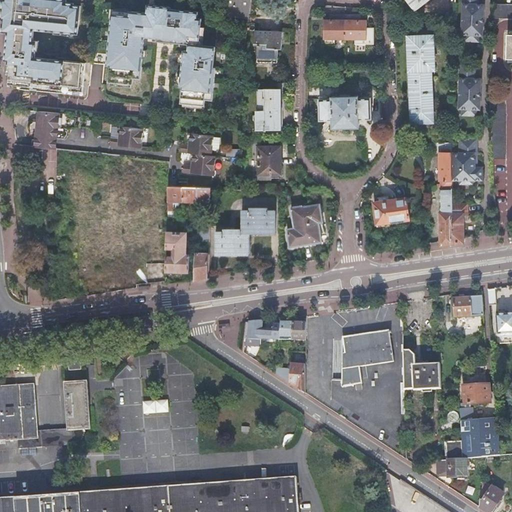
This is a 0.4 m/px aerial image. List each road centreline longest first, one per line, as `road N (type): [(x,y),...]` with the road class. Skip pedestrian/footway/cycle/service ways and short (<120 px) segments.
road 1 (residential): [(349,192),(384,166),(394,136),(387,14),(372,5),(326,4),(311,10),(306,26),(305,147),(323,180)]
road 2 (primary): [(354,274),(0,318)]
road 3 (residential): [(196,315),(211,345),(460,511)]
road 4 (primary): [(0,341),(196,315)]
road 5 (primary): [(196,315),(357,292)]
road 6 (primary): [(511,252),(354,274)]
road 7 (primary): [(357,292),(511,266)]
